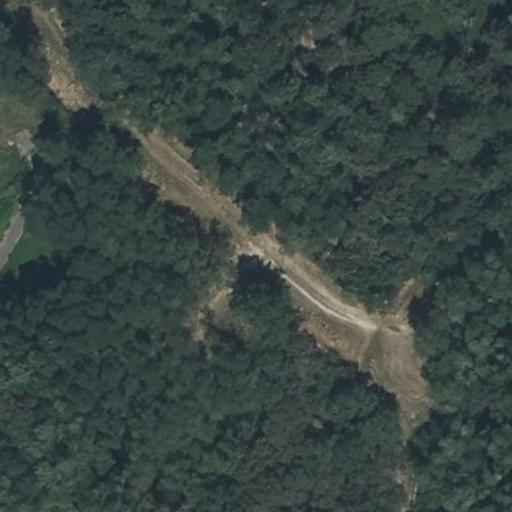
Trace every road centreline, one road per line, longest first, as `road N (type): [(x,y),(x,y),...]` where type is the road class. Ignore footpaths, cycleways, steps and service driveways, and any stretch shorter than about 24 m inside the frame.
road 1 (track): [(0,389),(156,339),(223,288),(262,242)]
road 2 (track): [(374,324),(412,328),(511,247)]
